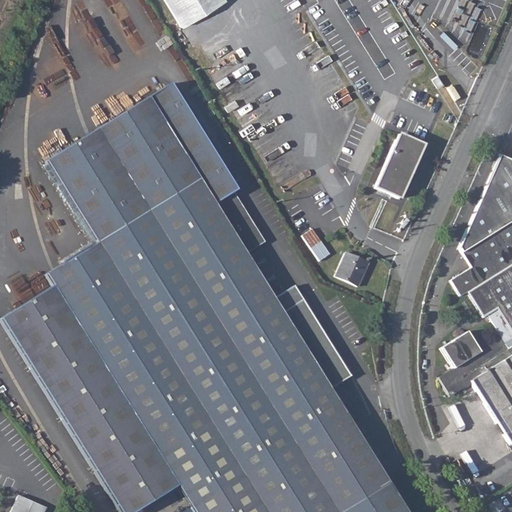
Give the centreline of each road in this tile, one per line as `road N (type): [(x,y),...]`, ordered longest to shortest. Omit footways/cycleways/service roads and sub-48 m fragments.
road 1 (unknown): [(403,385),(163,63),(141,65),(60,105),(28,133),(0,175)]
road 2 (unclassified): [(455,511),(406,412),(403,306),(413,266),(511,45)]
road 3 (unknown): [(161,511),(363,385)]
road 4 (unknown): [(0,343),(111,511)]
road 5 (unknown): [(482,113),(445,79),(389,0)]
